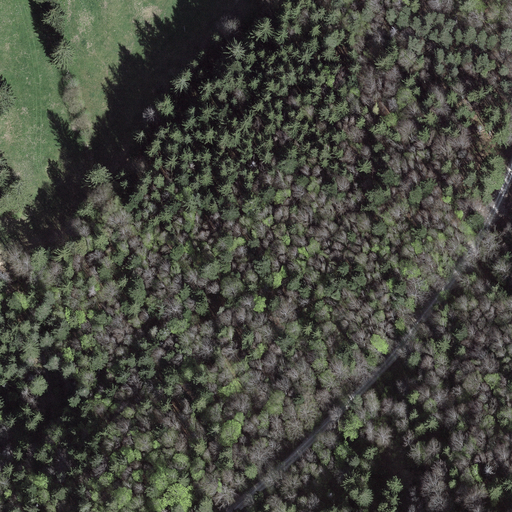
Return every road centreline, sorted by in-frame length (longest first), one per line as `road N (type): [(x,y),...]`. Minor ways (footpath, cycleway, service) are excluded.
road 1 (unclassified): [(511,169),(432,310),(237,511)]
road 2 (track): [(70,225),(161,128),(233,19),(235,0)]
